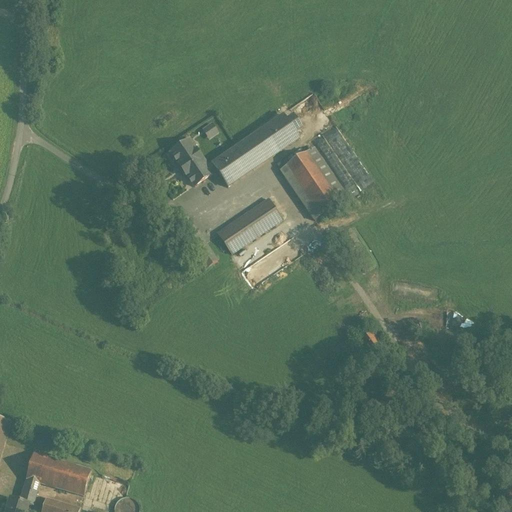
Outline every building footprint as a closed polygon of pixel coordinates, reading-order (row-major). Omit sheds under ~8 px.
[(283,116),(211,165),(228,190),(300,141),(283,116)] [(190,139),(168,155),(193,191),(215,176),(190,139)] [(315,149),(279,173),(312,223),(348,199),(315,149)] [(231,257),(284,223),(269,201),(217,235),(231,257)] [(177,220),(206,269),(216,263),(187,214),(177,220)] [(388,355),(373,333),(361,342),(376,364),(388,355)] [(0,411),(0,466),(2,467),(17,416),(0,411)] [(90,471),(33,455),(25,482),(40,486),(83,498),(90,471)] [(25,482),(19,503),(30,507),(34,508),(40,486),(25,482)] [(132,501),(126,499),(122,500),(119,502),(116,506),(115,508),(114,511),(139,511),(139,508),(138,506),(135,503),(132,501)] [(79,511),(80,510),(46,500),(42,511),(79,511)] [(19,503),(8,501),(4,511),(28,511),(30,507),(19,503)]
